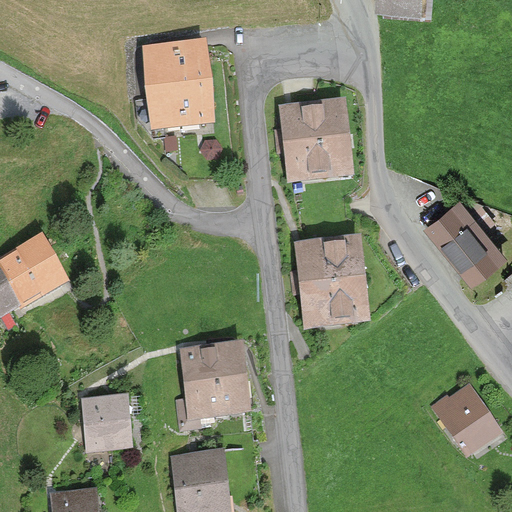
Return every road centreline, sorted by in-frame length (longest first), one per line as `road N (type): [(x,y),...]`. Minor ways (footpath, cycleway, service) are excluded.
road 1 (residential): [(362,56),(270,73),(252,110),(296,511)]
road 2 (tertiary): [(511,378),(395,219),(376,163),(362,56)]
